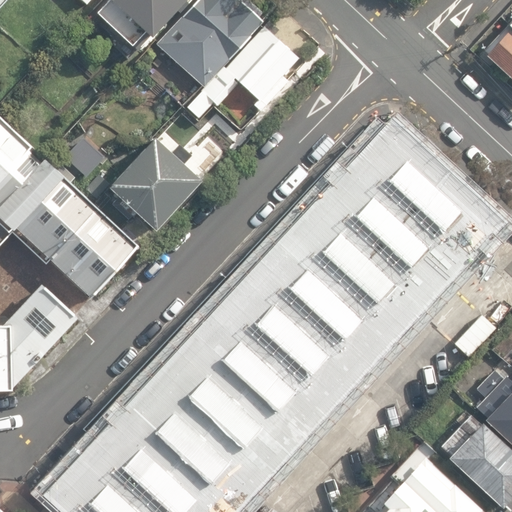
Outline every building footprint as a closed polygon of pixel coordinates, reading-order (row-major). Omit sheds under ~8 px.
[(0,0),(0,13),(12,0),(0,0)] [(163,37),(194,0),(109,0),(99,12),(141,48),(155,31),(163,37)] [(262,19),(242,0),(203,0),(160,45),(200,83),(262,19)] [(266,17),(188,101),(204,115),(237,81),(256,99),(252,104),(262,114),(312,60),(266,17)] [(511,89),(511,30),(483,63),(511,89)] [(242,511),(506,219),(387,113),(45,494),(64,511),(242,511)] [(0,178),(31,146),(0,115),(0,178)] [(205,176),(156,134),(112,184),(161,227),(205,176)] [(141,257),(63,181),(13,231),(91,308),(141,257)] [(0,404),(16,403),(85,332),(50,297),(13,334),(0,334),(0,404)] [(511,375),(490,399),(499,408),(492,415),(511,434),(511,375)] [(511,509),(511,507),(511,438),(493,421),(490,424),(474,408),(441,443),(511,509)] [(493,511),(422,445),(394,475),(398,479),(370,509),(365,505),(358,511),(493,511)]
